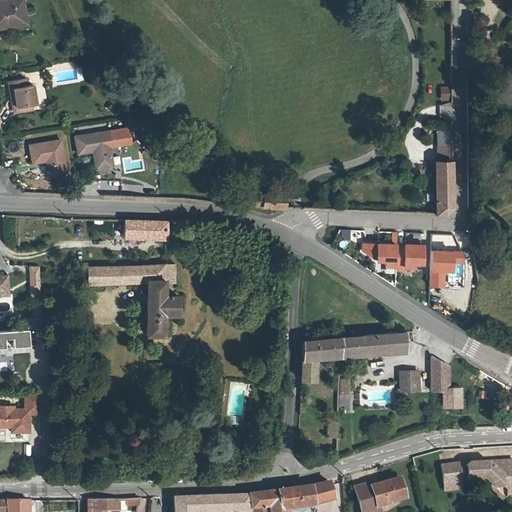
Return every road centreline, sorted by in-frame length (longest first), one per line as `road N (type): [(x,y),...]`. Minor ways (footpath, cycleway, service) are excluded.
road 1 (residential): [(464,0),(453,169),(458,222),(301,218),(285,231)]
road 2 (tertiary): [(0,204),(163,211),(285,231)]
road 3 (residential): [(0,490),(272,481)]
road 4 (tertiary): [(297,238),(511,368)]
road 5 (residential): [(297,238),(287,403),(272,481)]
road 6 (residential): [(272,481),(408,447),(511,435)]
